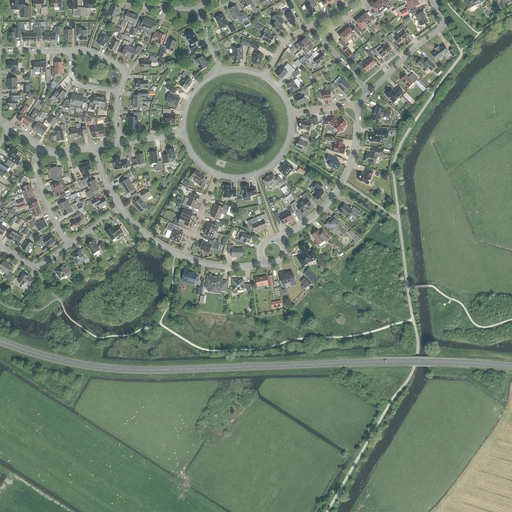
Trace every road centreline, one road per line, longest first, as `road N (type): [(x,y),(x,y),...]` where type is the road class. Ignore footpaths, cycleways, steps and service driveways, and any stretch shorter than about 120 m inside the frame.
road 1 (primary): [(408,361),(139,370),(89,366),(0,340)]
road 2 (residential): [(279,237),(316,215),(341,183),(357,103)]
road 3 (residential): [(368,93),(445,23),(433,0)]
